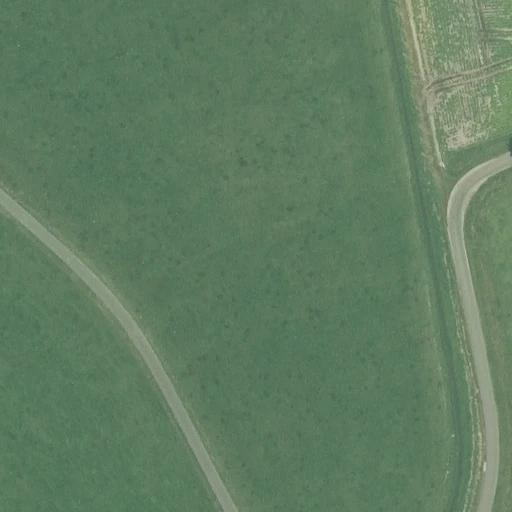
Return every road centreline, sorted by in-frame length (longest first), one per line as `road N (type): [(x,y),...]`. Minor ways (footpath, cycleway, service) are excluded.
road 1 (track): [(0,198),(116,309),(231,511)]
road 2 (unclassified): [(483,511),(489,413),(452,226),(470,179),(511,161)]
